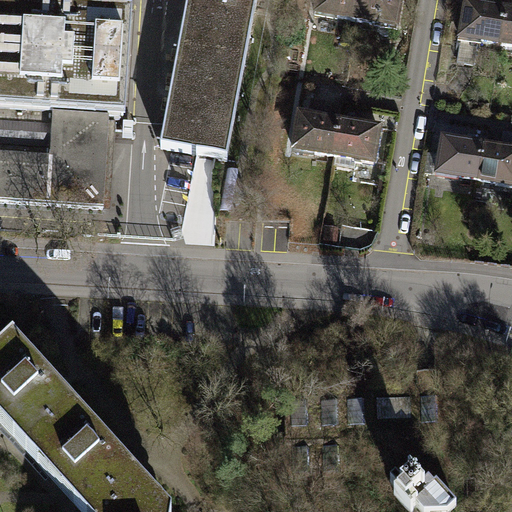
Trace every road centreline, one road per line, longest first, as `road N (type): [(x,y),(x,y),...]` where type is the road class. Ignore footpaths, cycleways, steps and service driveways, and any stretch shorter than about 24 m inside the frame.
road 1 (residential): [(0,265),(387,286)]
road 2 (residential): [(387,286),(428,0)]
road 3 (residential): [(387,286),(511,309)]
